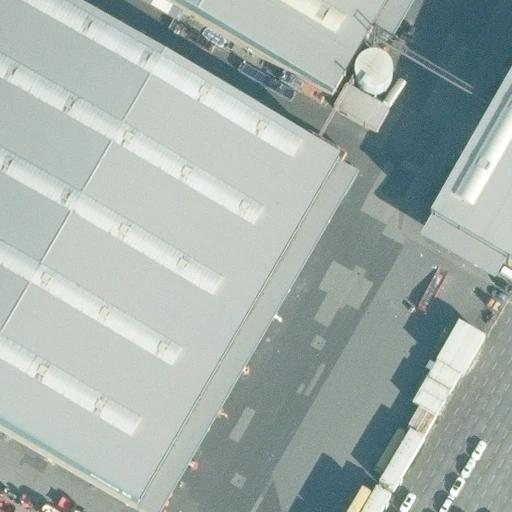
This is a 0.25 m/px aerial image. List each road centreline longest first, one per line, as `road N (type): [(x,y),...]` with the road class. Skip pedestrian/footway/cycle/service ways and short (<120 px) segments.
road 1 (unclassified): [(374,161),(272,511)]
road 2 (unclassified): [(102,0),(374,161)]
road 3 (unclassified): [(468,0),(374,161)]
